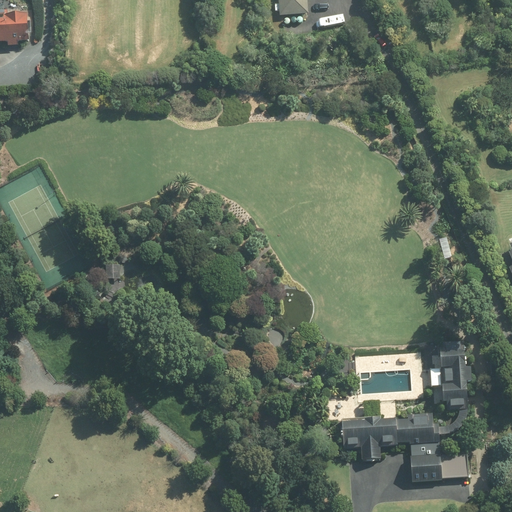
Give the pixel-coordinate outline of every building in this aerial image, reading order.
[(275,0),(276,19),(307,19),(306,0),(275,0)] [(0,21),(0,47),(30,46),(29,21),(0,21)] [(511,247),(501,252),(511,279),(511,247)] [(120,267),(105,267),(105,281),(120,281),(120,267)] [(496,363),(486,363),(485,378),(496,378),(496,363)] [(417,369),(416,395),(440,395),(440,369),(417,369)] [(409,448),(410,487),(442,487),(440,417),(397,418),(398,448),(409,448)] [(493,421),(478,420),(477,435),(492,436),(493,421)] [(394,422),(341,424),(342,453),(359,453),(359,463),(378,463),(377,450),(395,450),(394,422)]
